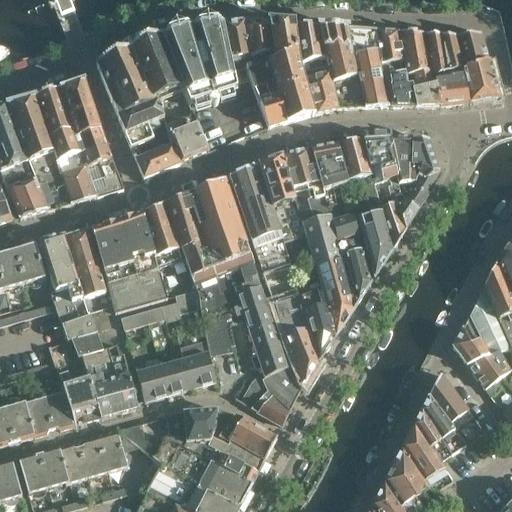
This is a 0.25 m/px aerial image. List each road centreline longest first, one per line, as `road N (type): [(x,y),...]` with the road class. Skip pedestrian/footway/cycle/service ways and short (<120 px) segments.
road 1 (residential): [(505,118),(506,80),(490,21),(203,14),(81,55)]
road 2 (residential): [(461,124),(452,172),(301,447)]
road 3 (residential): [(137,197),(277,139),(327,127),(461,124)]
road 4 (residential): [(0,460),(202,402),(236,409),(301,447)]
road 5 (residential): [(370,511),(438,358)]
road 6 (residential): [(81,55),(137,197)]
road 7 (residential): [(438,358),(511,225)]
road 8 (residential): [(0,239),(137,197)]
